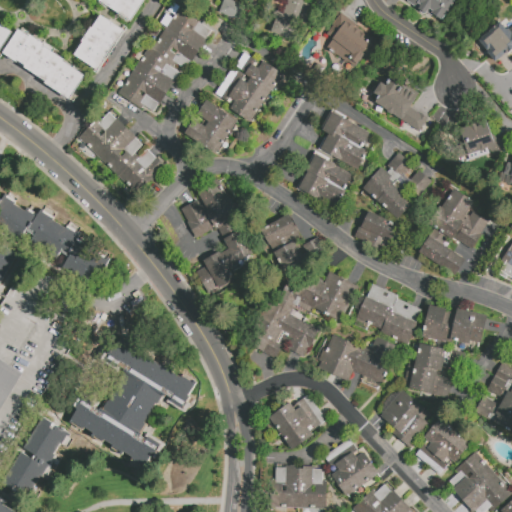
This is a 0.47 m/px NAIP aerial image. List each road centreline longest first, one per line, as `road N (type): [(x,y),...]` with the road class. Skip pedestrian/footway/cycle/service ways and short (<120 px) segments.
road 1 (residential): [(134,239),(187,182),(226,168),(254,177),(385,268),(511,310),(427,495),(322,387),(295,382),(233,404)]
road 2 (residential): [(0,117),(134,239),(198,325),(233,404)]
road 3 (residential): [(254,177),(315,91),(235,37),(168,131),(187,182)]
road 4 (residential): [(375,0),(447,55),(456,87)]
